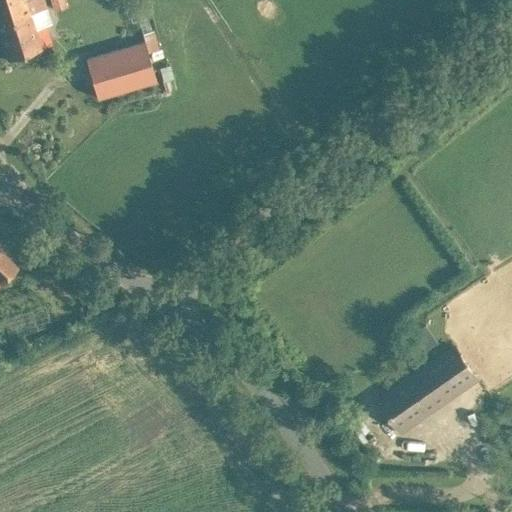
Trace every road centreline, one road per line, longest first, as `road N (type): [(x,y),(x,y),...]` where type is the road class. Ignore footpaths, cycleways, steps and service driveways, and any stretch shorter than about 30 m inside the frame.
road 1 (unclassified): [(168,296),(511,17)]
road 2 (unclassified): [(348,511),(251,367),(168,296)]
road 3 (unclassified): [(168,296),(57,233),(0,174)]
